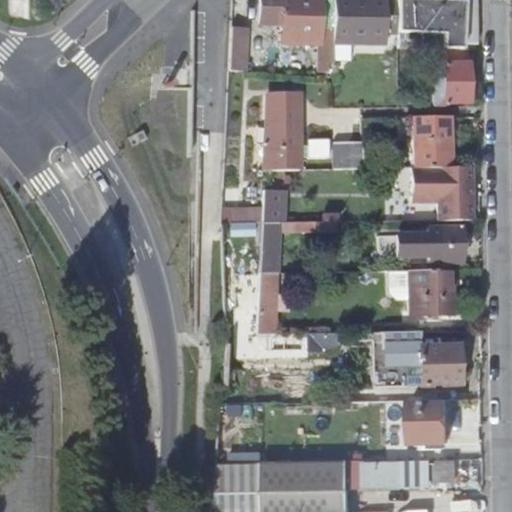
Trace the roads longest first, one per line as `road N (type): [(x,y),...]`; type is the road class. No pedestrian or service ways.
road 1 (residential): [(496,0),(502,511)]
road 2 (secondary): [(157,511),(151,372),(138,309),(70,170),(21,110)]
road 3 (tertiary): [(21,110),(129,0)]
